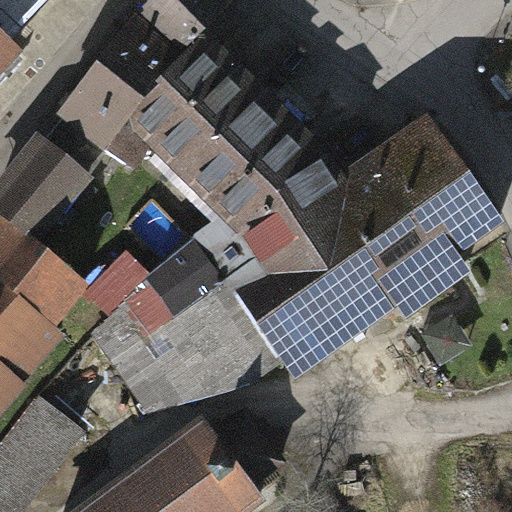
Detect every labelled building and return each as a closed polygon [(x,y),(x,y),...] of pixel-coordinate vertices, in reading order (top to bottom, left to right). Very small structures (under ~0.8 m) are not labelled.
[(0,0),(0,1),(21,22),(43,0),(0,0)] [(158,0),(141,20),(188,61),(212,32),(240,0),(158,0)] [(0,80),(39,41),(21,22),(0,1),(0,80)] [(188,61),(141,20),(72,100),(119,140),(188,61)] [(241,216),(320,137),(212,32),(188,61),(119,140),(137,155),(157,134),(241,216)] [(320,137),(241,216),(221,228),(270,286),(336,231),(393,299),(507,211),(429,117),(351,181),(320,137)] [(0,224),(0,268),(65,321),(101,277),(14,207),(0,224)] [(300,377),(393,299),(336,231),(270,286),(221,228),(99,329),(159,401),(300,377)] [(65,321),(0,268),(0,359),(30,385),(75,330),(65,321)] [(0,421),(30,385),(0,359),(0,421)] [(0,458),(0,511),(44,511),(103,439),(49,397),(0,458)] [(204,424),(85,511),(243,511),(260,500),(250,487),(284,461),(248,414),(215,439),(204,424)]
